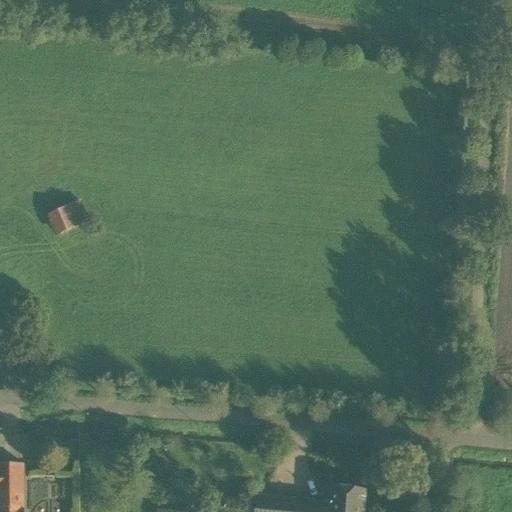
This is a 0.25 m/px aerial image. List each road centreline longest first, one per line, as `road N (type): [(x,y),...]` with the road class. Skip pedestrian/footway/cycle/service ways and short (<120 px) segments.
road 1 (track): [(487,54),(0,5)]
road 2 (unclassified): [(0,399),(437,436)]
road 3 (unclassified): [(468,438),(490,0)]
